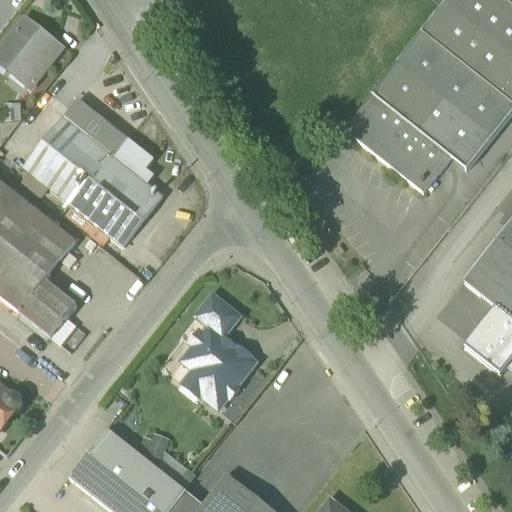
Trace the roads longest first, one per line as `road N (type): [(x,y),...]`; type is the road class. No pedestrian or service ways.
road 1 (unclassified): [(248,201),(1,511)]
road 2 (unclassified): [(248,201),(455,511)]
road 3 (unclassified): [(142,38),(248,201)]
